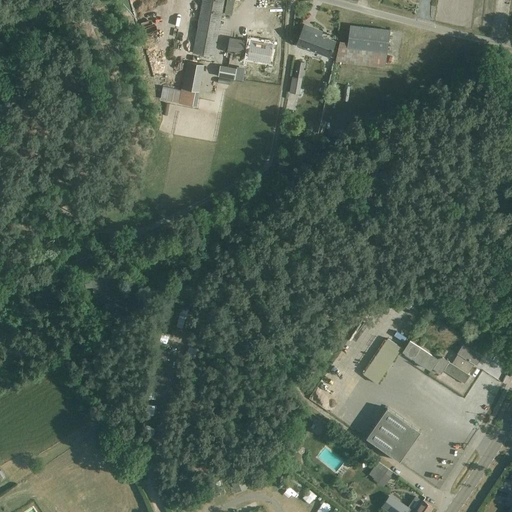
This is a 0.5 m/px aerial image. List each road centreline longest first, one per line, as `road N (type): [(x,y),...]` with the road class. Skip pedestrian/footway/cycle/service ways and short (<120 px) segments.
road 1 (track): [(0,301),(268,172),(291,0)]
road 2 (track): [(268,172),(247,258),(265,327),(306,400),(395,465)]
road 3 (unclassified): [(511,44),(324,0)]
road 4 (track): [(148,230),(0,224)]
